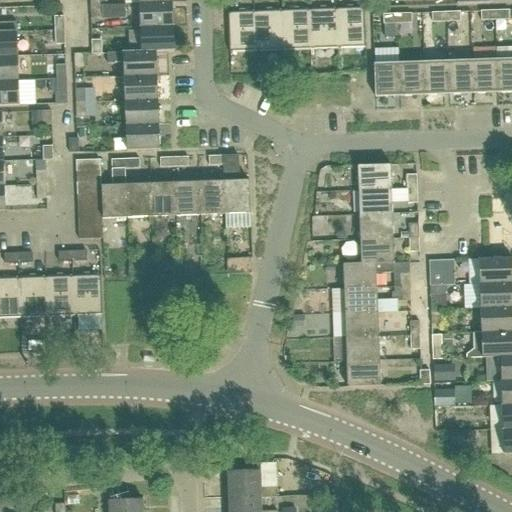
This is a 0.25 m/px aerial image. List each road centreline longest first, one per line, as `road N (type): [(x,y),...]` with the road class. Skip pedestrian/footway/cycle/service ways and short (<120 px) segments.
road 1 (tertiary): [(491,511),(334,432),(241,398)]
road 2 (residential): [(241,398),(302,149)]
road 3 (tertiary): [(241,398),(168,385),(0,389)]
road 4 (residential): [(302,149),(511,140)]
road 5 (residential): [(302,149),(205,99),(202,0)]
road 6 (residential): [(0,484),(166,470),(189,489)]
